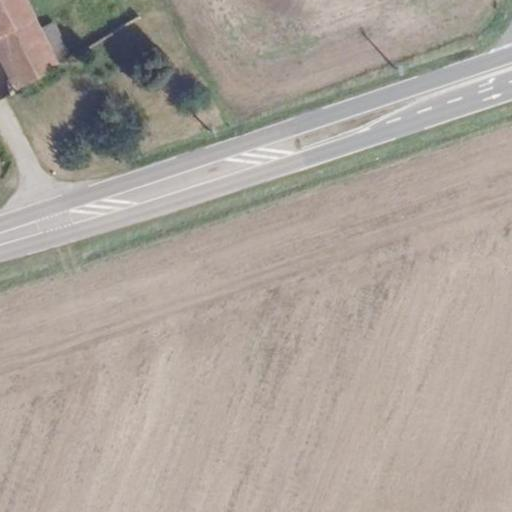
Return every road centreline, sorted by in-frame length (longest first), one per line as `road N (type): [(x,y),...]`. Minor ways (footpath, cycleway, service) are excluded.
road 1 (secondary): [(511,53),(0,220)]
road 2 (secondary): [(0,250),(511,88)]
